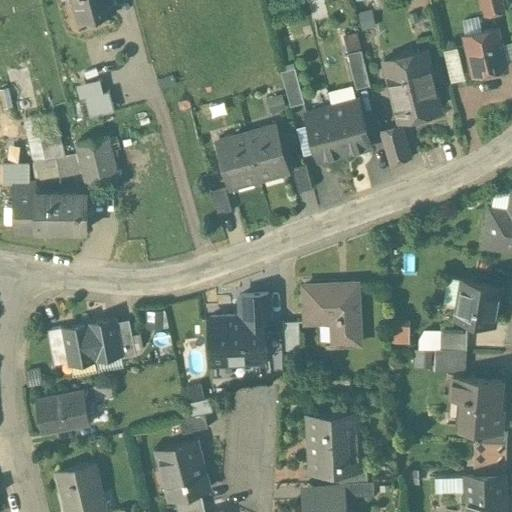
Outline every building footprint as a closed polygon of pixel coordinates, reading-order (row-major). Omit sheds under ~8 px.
[(74,0),(80,19),(116,9),(113,0),(74,0)] [(482,0),(486,13),(505,9),(503,0),(482,0)] [(497,27),(465,35),(474,74),(507,67),(497,27)] [(358,33),(344,37),(348,53),(362,49),(358,33)] [(452,77),(467,76),(465,46),(450,47),(452,77)] [(362,49),(348,53),(356,88),(370,84),(362,49)] [(426,50),(385,60),(398,117),(411,114),(417,117),(424,115),(427,109),(440,106),(426,50)] [(295,67),(282,70),(291,105),(305,102),(295,67)] [(91,69),(82,70),(86,89),(95,87),(91,69)] [(332,98),(355,93),(353,84),(330,90),(332,98)] [(110,111),(104,90),(83,96),(86,107),(93,105),(95,115),(110,111)] [(359,99),(333,106),(345,153),(371,146),(359,99)] [(333,106),(307,113),(319,160),(345,153),(333,106)] [(276,124),(247,132),(260,178),(261,177),(260,174),(285,167),(286,170),(288,170),(276,124)] [(402,124),(380,131),(389,162),(411,156),(402,124)] [(60,130),(42,133),(45,158),(57,156),(64,154),(60,130)] [(247,132),(218,139),(231,186),(233,185),(232,182),(257,175),(258,178),(260,178),(247,132)] [(107,133),(77,141),(88,184),(118,176),(107,133)] [(45,158),(34,160),(37,178),(61,173),(57,156),(45,158)] [(306,163),(293,167),(299,191),(313,187),(306,163)] [(88,191),(37,190),(37,180),(16,180),(15,229),(88,229),(88,191)] [(226,185),(212,189),(218,213),(233,209),(226,185)] [(511,194),(509,211),(490,208),(484,244),(511,249),(511,194)] [(501,285),(462,278),(455,318),(495,324),(501,285)] [(358,282),(304,284),(306,321),(332,320),(334,345),(361,343),(358,282)] [(269,293),(241,294),(242,318),(235,318),(235,315),(210,316),(212,362),(232,361),(260,360),(265,359),(263,316),(270,316),(269,293)] [(115,317),(90,322),(96,357),(121,353),(122,353),(115,317)] [(130,319),(116,321),(122,353),(121,353),(122,357),(136,354),(130,319)] [(299,320),(282,321),(283,330),(284,349),(300,349),(299,320)] [(65,327),(64,327),(70,361),(71,362),(96,357),(90,322),(65,327)] [(418,330),(407,322),(395,336),(406,345),(418,330)] [(467,325),(442,324),(442,349),(466,349),(467,325)] [(65,326),(48,329),(55,364),(70,361),(64,327),(65,327),(65,326)] [(283,330),(264,331),(265,357),(284,356),(284,349),(283,330)] [(442,349),(436,349),(435,371),(465,371),(466,349),(442,349)] [(433,350),(415,350),(415,368),(432,368),(433,350)] [(260,360),(232,361),(233,378),(261,377),(260,360)] [(502,380),(453,376),(451,397),(463,398),(461,427),(484,428),(502,430),(502,428),(503,409),(500,408),(502,380)] [(111,383),(94,387),(96,398),(113,395),(111,383)] [(84,388),(36,397),(42,432),(91,422),(84,388)] [(210,397),(187,402),(190,416),(205,412),(213,410),(210,397)] [(190,416),(180,418),(183,433),(208,427),(205,412),(190,416)] [(357,412),(307,415),(310,471),(340,470),(360,468),(360,466),(357,412)] [(502,430),(484,428),(483,442),(507,443),(508,429),(502,428),(502,430)] [(196,439),(159,449),(172,497),(174,497),(201,489),(209,487),(196,439)] [(483,442),(479,442),(479,457),(507,458),(507,443),(483,442)] [(95,460),(58,469),(68,511),(104,511),(107,511),(106,511),(102,492),(95,460)] [(367,480),(366,466),(360,466),(360,468),(340,470),(340,481),(346,481),(367,480)] [(418,470),(404,471),(405,485),(419,484),(418,470)] [(504,473),(467,475),(467,511),(503,511),(503,497),(505,497),(504,473)] [(367,480),(346,481),(347,495),(374,494),(373,480),(367,480)] [(201,489),(174,497),(178,510),(204,504),(201,489)] [(342,511),(341,495),(307,498),(308,511),(342,511)]
